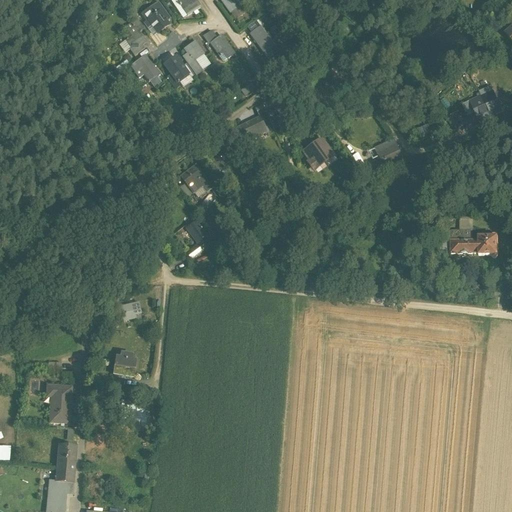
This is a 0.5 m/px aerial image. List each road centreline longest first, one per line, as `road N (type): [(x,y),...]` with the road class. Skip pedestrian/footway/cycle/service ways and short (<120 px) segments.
road 1 (residential): [(392,0),(141,184),(168,276)]
road 2 (track): [(141,184),(61,0)]
road 3 (unclassified): [(87,316),(79,511)]
road 4 (track): [(141,184),(0,294)]
